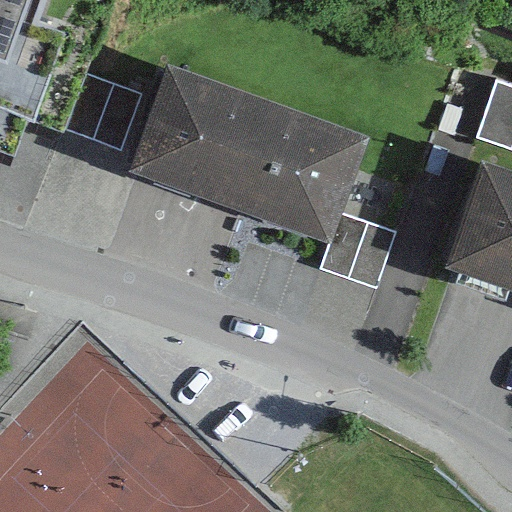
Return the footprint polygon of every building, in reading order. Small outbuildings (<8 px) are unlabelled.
[(38,0),(0,0),(0,123),(33,135),(67,38),(30,25),(38,0)] [(362,145),(162,72),(126,170),(327,242),(362,145)] [(511,82),(497,77),(477,137),(511,148),(511,82)] [(511,173),(469,160),(435,268),(511,292),(511,173)] [(334,246),(385,265),(402,218),(352,199),(334,246)]
